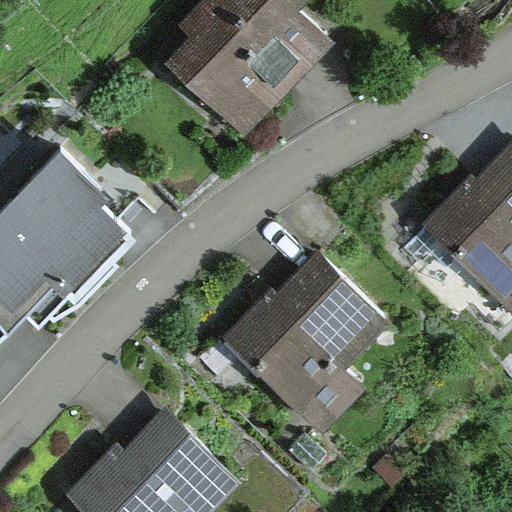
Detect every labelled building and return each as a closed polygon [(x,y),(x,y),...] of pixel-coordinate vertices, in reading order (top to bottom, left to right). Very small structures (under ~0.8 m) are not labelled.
[(196,31),(173,55),(245,124),(331,34),(295,0),(202,0),(184,19),(196,31)] [(511,136),(435,217),(511,286),(511,136)] [(76,152),(0,238),(0,267),(43,306),(83,260),(106,280),(157,222),(76,152)] [(278,274),(230,324),(309,400),(399,308),(329,240),(287,283),(278,274)] [(126,433),(78,482),(108,511),(201,511),(246,466),(176,399),(135,441),(126,433)]
